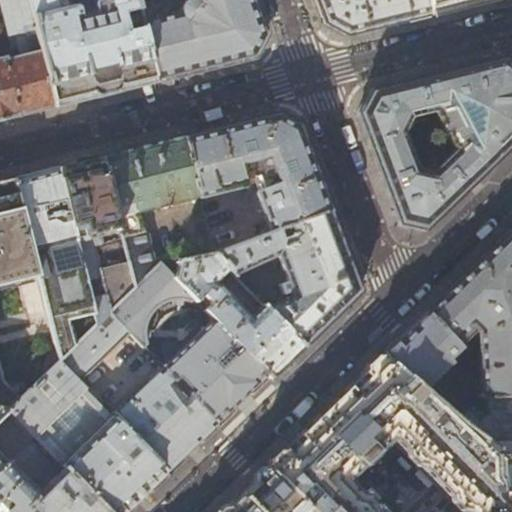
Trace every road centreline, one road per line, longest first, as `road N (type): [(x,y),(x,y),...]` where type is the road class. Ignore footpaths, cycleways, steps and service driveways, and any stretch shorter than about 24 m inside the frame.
road 1 (residential): [(311,74),(0,152)]
road 2 (residential): [(175,511),(394,296)]
road 3 (residential): [(311,74),(394,296)]
road 4 (residential): [(511,27),(311,74)]
road 5 (residential): [(394,296),(511,189)]
